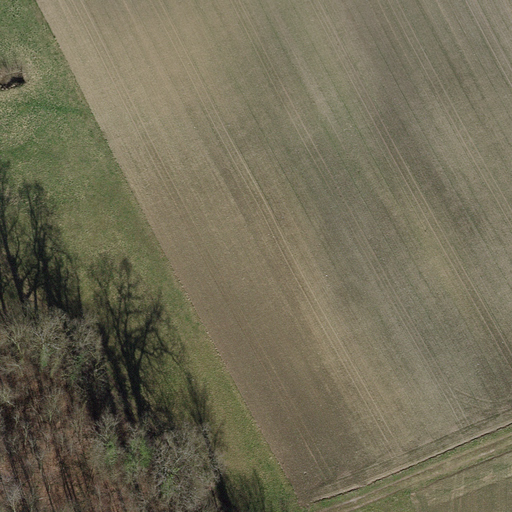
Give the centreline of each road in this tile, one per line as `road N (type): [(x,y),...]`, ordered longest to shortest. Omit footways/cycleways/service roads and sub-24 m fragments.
road 1 (track): [(0,256),(151,441),(228,511)]
road 2 (track): [(338,511),(511,440)]
